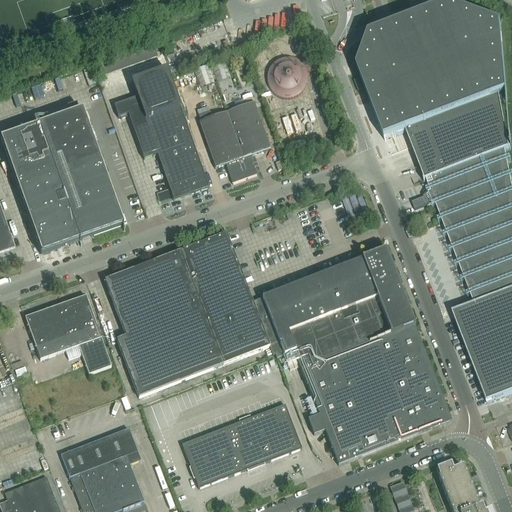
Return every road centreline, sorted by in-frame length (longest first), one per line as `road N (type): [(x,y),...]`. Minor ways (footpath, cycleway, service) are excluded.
road 1 (unclassified): [(0,292),(372,162)]
road 2 (unclassified): [(470,445),(470,419),(372,162)]
road 3 (unclassified): [(273,511),(450,444),(470,445)]
road 4 (unclassified): [(372,162),(334,57),(338,40)]
